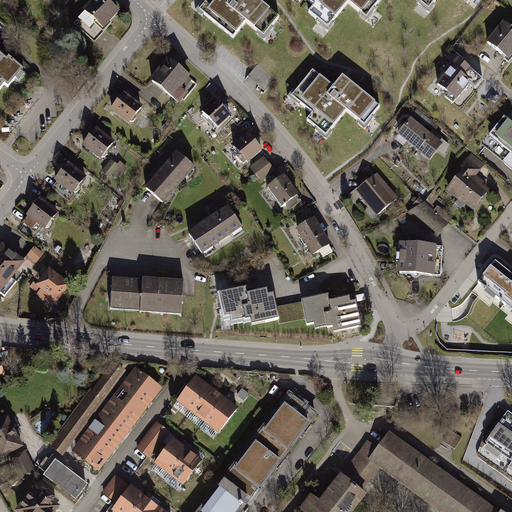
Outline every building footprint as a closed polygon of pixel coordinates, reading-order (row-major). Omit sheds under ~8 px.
[(92,0),(79,15),(101,34),(116,16),(98,0),(92,0)] [(232,0),(228,6),(219,0),(205,0),(196,13),(231,40),(243,24),(261,38),(276,20),(250,0),(232,0)] [(303,0),(313,8),(309,14),(328,29),(347,5),(365,20),(380,1),(379,0),(303,0)] [(412,0),(428,12),(436,0),(412,0)] [(508,63),(511,58),(511,35),(500,26),(485,45),(508,63)] [(0,87),(4,84),(7,87),(22,70),(7,57),(4,60),(0,56),(0,87)] [(188,79),(166,60),(148,82),(170,100),(188,79)] [(456,60),(436,85),(455,100),(475,75),(456,60)] [(332,90),(310,74),(291,100),(312,115),(306,123),(326,138),(344,115),(363,129),(378,109),(340,80),(332,90)] [(192,79),(183,89),(188,93),(197,83),(192,79)] [(126,127),(141,109),(122,93),(108,111),(126,127)] [(229,117),(213,100),(199,114),(215,130),(229,117)] [(511,122),(506,118),(490,137),(511,154),(511,122)] [(410,119),(396,135),(427,162),(445,142),(433,131),(429,135),(410,119)] [(112,143),(96,129),(81,146),(97,160),(112,143)] [(261,151),(247,134),(230,149),(244,165),(261,151)] [(175,153),(144,189),(162,205),(193,169),(175,153)] [(472,156),(445,190),(472,212),(489,191),(475,179),(485,167),(472,156)] [(276,174),(263,158),(250,169),(263,184),(276,174)] [(115,182),(127,169),(119,162),(117,165),(110,159),(101,170),(115,182)] [(85,178),(66,165),(54,182),(72,195),(85,178)] [(355,192),(375,217),(398,199),(377,174),(355,192)] [(298,195),(285,176),(266,188),(279,208),(298,195)] [(42,232),(58,213),(39,198),(23,216),(42,232)] [(425,203),(407,213),(437,238),(449,223),(425,203)] [(227,208),(187,234),(201,255),(241,229),(227,208)] [(330,246),(314,217),(294,229),(310,257),(330,246)] [(0,292),(26,262),(3,243),(0,246),(0,292)] [(435,248),(398,244),(395,275),(433,278),(435,248)] [(511,272),(495,259),(476,284),(511,313),(511,272)] [(69,285),(48,268),(33,287),(54,304),(69,285)] [(183,286),(112,281),(110,310),(181,316),(183,286)] [(247,287),(213,294),(219,323),(227,321),(228,326),(247,322),(248,328),(279,322),(273,292),(267,293),(266,288),(248,292),(247,287)] [(329,294),(296,300),(302,328),(310,326),(312,333),(328,329),(330,335),(361,329),(355,299),(350,301),(349,296),(330,299),(329,294)] [(124,373),(113,365),(51,449),(62,457),(124,373)] [(161,390),(136,371),(73,453),(98,472),(161,390)] [(210,388),(196,377),(178,400),(192,411),(210,388)] [(224,399),(210,388),(192,411),(206,422),(224,399)] [(241,511),(318,416),(289,393),(193,511),(241,511)] [(237,409),(224,399),(206,422),(219,432),(237,409)] [(511,415),(508,413),(486,444),(511,462),(511,415)] [(0,460),(22,450),(6,418),(0,420),(0,460)] [(148,458),(168,434),(157,424),(137,448),(148,458)] [(439,511),(493,511),(497,507),(389,431),(378,447),(374,452),(368,461),(378,468),(439,511)] [(378,447),(367,439),(341,473),(362,489),(378,468),(368,461),(374,452),(378,447)] [(188,451),(174,440),(156,463),(170,474),(188,451)] [(201,462),(188,451),(170,474),(183,485),(201,462)] [(36,475),(25,453),(10,460),(21,482),(36,475)] [(85,487),(54,462),(42,477),(73,502),(85,487)] [(351,511),(366,494),(362,489),(341,473),(339,472),(317,500),(308,493),(294,510),(296,511),(351,511)] [(114,501),(126,486),(115,477),(103,493),(114,501)] [(133,511),(145,498),(131,487),(113,510),(115,511),(133,511)] [(54,511),(57,509),(32,488),(12,511),(54,511)] [(155,511),(158,508),(145,498),(133,511),(155,511)]
